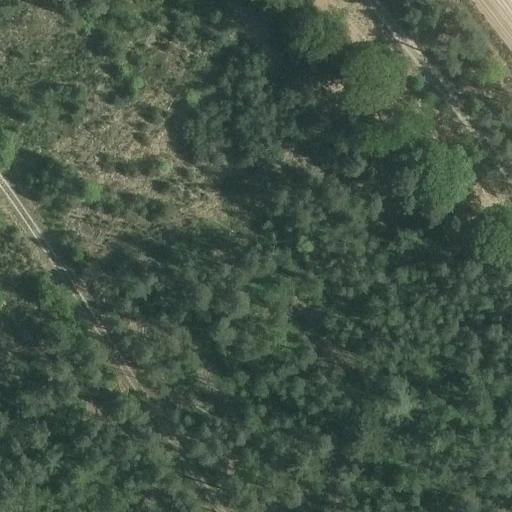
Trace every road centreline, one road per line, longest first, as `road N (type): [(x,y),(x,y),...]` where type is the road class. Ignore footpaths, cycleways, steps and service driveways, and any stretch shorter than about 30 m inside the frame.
road 1 (track): [(214,511),(0,181)]
road 2 (track): [(511,173),(372,0)]
